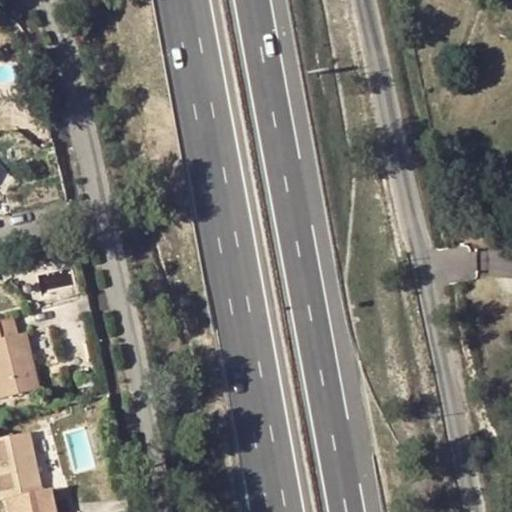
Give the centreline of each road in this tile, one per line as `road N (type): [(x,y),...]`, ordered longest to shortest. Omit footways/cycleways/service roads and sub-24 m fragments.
road 1 (unclassified): [(43,0),(128,353),(156,511)]
road 2 (residential): [(476,511),(367,0)]
road 3 (motorway): [(354,511),(255,0)]
road 4 (motorway): [(182,0),(279,511)]
